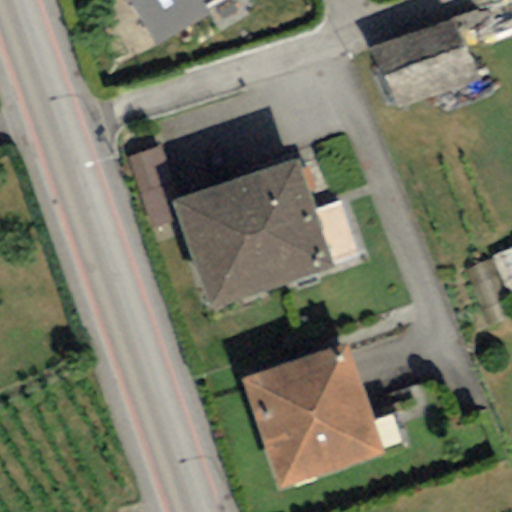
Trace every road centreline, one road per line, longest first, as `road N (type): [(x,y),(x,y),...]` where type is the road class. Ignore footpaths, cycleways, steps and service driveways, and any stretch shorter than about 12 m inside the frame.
road 1 (secondary): [(195,511),(16,0)]
road 2 (residential): [(138,105),(357,36),(442,0)]
